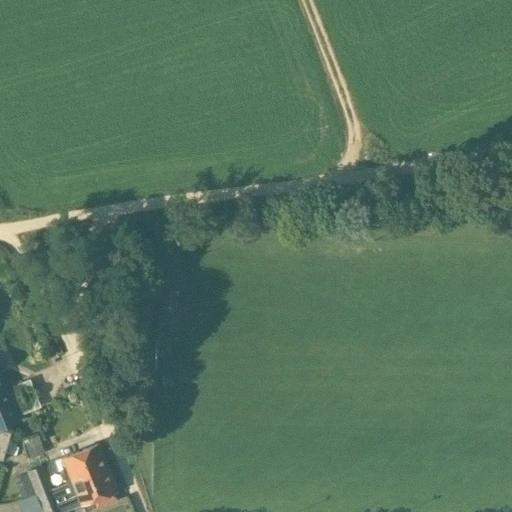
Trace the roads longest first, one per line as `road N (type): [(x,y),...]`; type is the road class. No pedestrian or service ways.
road 1 (track): [(511,158),(7,229)]
road 2 (track): [(145,511),(7,229)]
road 3 (track): [(78,366),(74,325),(87,249),(104,212)]
